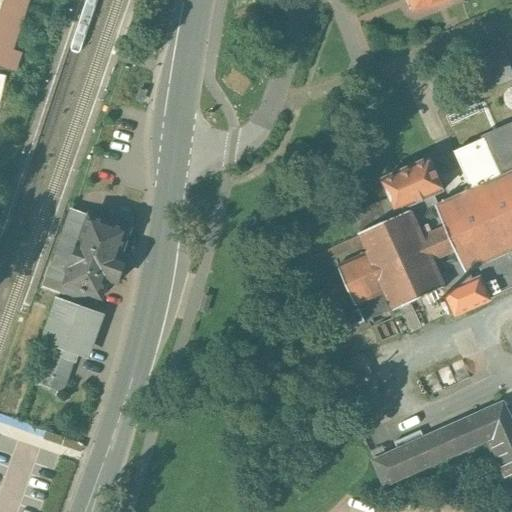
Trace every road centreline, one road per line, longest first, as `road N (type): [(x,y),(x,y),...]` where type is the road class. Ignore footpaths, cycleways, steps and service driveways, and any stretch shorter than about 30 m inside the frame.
road 1 (tertiary): [(173,147),(141,358),(89,511)]
road 2 (residential): [(173,147),(244,140),(270,111),(310,0)]
road 3 (tertiary): [(200,0),(173,147)]
